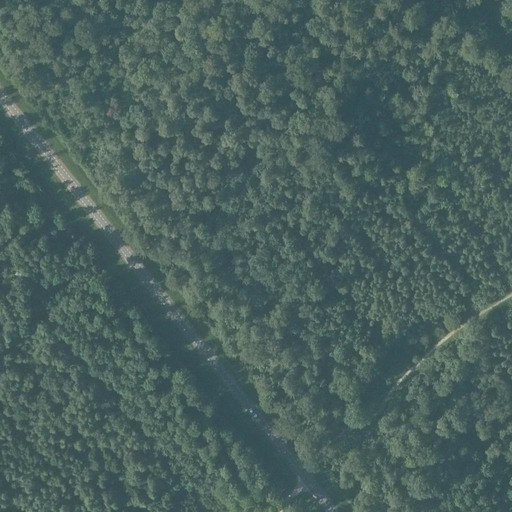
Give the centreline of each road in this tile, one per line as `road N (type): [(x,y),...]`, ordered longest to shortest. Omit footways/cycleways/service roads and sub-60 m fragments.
road 1 (tertiary): [(332,511),(0,94)]
road 2 (track): [(298,469),(458,329),(511,294)]
